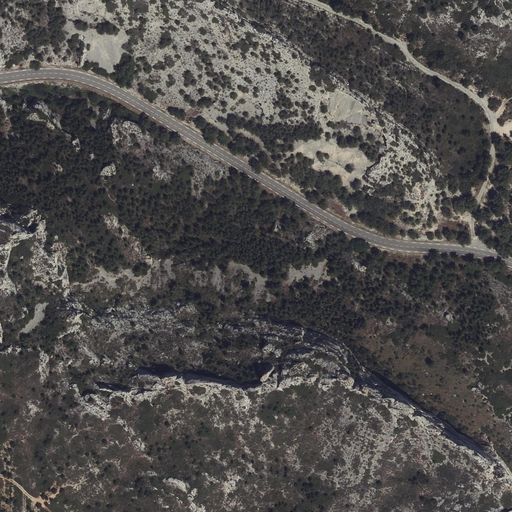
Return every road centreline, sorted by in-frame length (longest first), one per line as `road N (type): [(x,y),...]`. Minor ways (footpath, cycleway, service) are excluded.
road 1 (tertiary): [(0,78),(63,73),(92,80),(353,231),(393,245),(511,262)]
road 2 (track): [(310,0),(402,47),(485,108),(493,147),(471,213),(479,252)]
